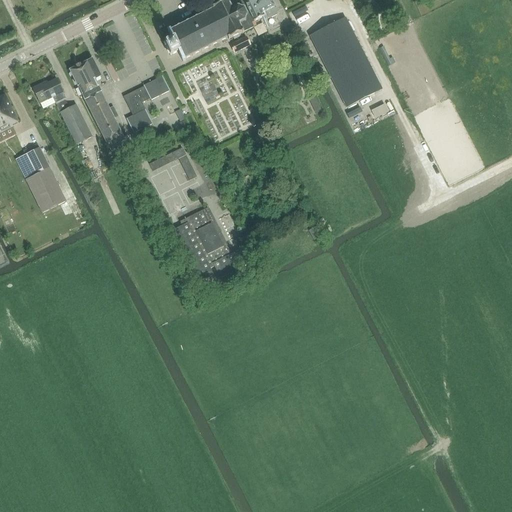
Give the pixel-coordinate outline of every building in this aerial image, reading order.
[(172,41),(164,44),(169,56),(178,52),(180,56),(182,62),(214,47),(216,50),(229,44),(227,41),(232,39),(233,41),(239,38),(238,36),(253,29),(251,24),(238,0),(232,0),(228,2),(227,1),(222,3),(221,1),(216,4),(217,6),(212,8),(213,9),(168,31),(172,41)] [(270,0),(238,0),(251,24),(266,16),(267,18),(270,19),(276,16),(277,13),(270,0)] [(309,37),(346,109),(382,90),(345,19),(309,37)] [(230,46),(234,55),(249,47),(245,39),(230,46)] [(79,88),(82,96),(98,88),(94,80),(101,77),(92,59),(68,71),(77,89),(79,88)] [(127,120),(134,134),(152,125),(141,102),(149,98),(151,101),(169,91),(162,77),(144,86),(144,87),(123,98),(133,117),(127,120)] [(42,84),(32,89),(39,103),(43,110),(55,104),(56,105),(66,100),(63,94),(64,94),(57,80),(43,86),(42,84)] [(115,119),(119,117),(114,108),(110,110),(99,87),(98,88),(82,96),(108,148),(109,147),(111,152),(130,142),(127,136),(124,138),(115,119)] [(11,125),(18,121),(5,95),(0,97),(0,132),(12,126),(11,125)] [(76,146),(92,137),(76,105),(69,109),(60,113),(76,146)] [(184,133),(190,129),(186,121),(179,124),(184,133)] [(26,155),(16,160),(26,180),(50,167),(38,145),(24,152),(26,155)] [(213,150),(218,161),(225,158),(221,150),(219,147),(213,150)] [(174,162),(179,160),(185,156),(182,149),(171,154),(174,161),(174,162)] [(185,156),(179,160),(189,181),(196,177),(185,156)] [(50,167),(26,180),(44,213),(67,201),(50,167)] [(172,231),(198,283),(214,276),(210,269),(214,267),(220,279),(248,265),(240,250),(231,254),(208,208),(180,222),(182,226),(172,231)] [(40,212),(32,215),(34,221),(42,218),(40,212)] [(309,231),(314,240),(321,237),(316,227),(309,231)] [(188,303),(189,305),(194,303),(190,294),(185,296),(188,303)]
